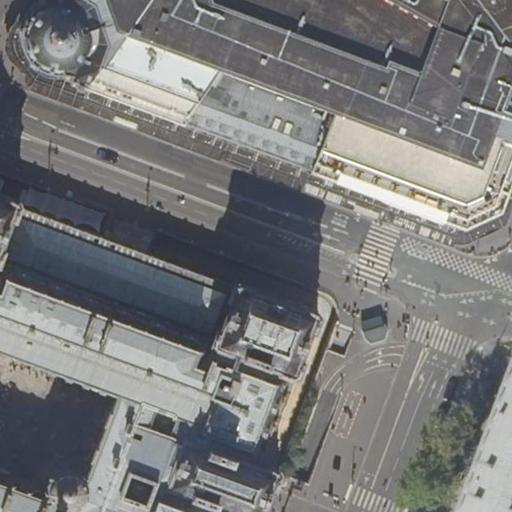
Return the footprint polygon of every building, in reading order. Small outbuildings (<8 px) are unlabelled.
[(20,48),(25,58),(37,69),(56,75),(70,74),(71,77),(71,80),(462,227),(480,219),(498,210),(511,173),(511,0),(38,0),(28,7),(23,13),(18,25),(18,38),(20,48)] [(0,511),(263,511),(266,507),(263,506),(267,497),(270,488),(270,487),(273,487),(277,477),(278,474),(276,473),(278,468),(261,461),(291,378),(294,379),(301,359),(300,359),(310,332),(311,332),(317,314),(316,314),(316,312),(314,311),(315,309),(297,303),(296,305),(249,288),(250,286),(231,279),(230,282),(228,281),(228,283),(219,280),(220,278),(212,275),(212,277),(202,273),(203,272),(196,269),(195,270),(186,267),(186,265),(179,262),(178,264),(169,261),(169,259),(162,256),(161,258),(154,255),(154,253),(151,252),(149,254),(148,253),(146,255),(135,251),(136,249),(132,248),(132,249),(125,247),(118,244),(118,242),(114,241),(114,242),(101,238),(101,236),(97,235),(98,233),(96,232),(96,234),(85,230),(85,228),(79,226),(78,227),(70,224),(70,222),(64,220),(63,221),(53,218),(54,216),(47,214),(46,215),(37,211),(37,210),(30,208),(29,209),(19,205),(20,203),(17,202),(18,199),(1,193),(1,195),(0,194),(0,511)] [(358,322),(362,338),(368,344),(382,339),(383,330),(379,316),(358,322)] [(494,384),(500,369),(490,365),(484,380),(494,384)] [(511,511),(511,388),(466,511),(511,511)]
